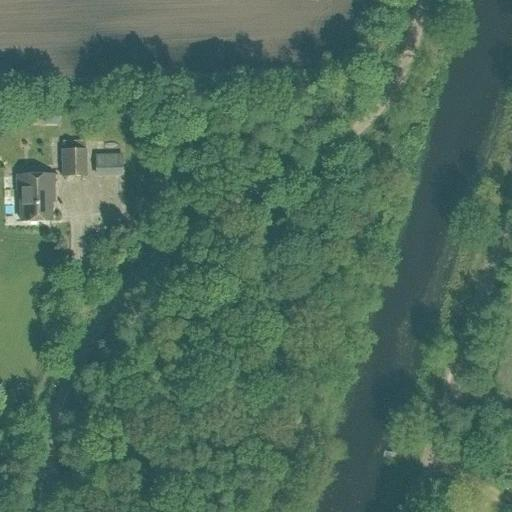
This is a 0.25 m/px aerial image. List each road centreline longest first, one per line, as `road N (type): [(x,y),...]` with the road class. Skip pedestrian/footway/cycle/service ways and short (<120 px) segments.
road 1 (unclassified): [(43,511),(64,393),(138,277),(189,228),(334,147),(366,119),(399,75),(423,0)]
road 2 (unclassified): [(414,511),(511,208)]
